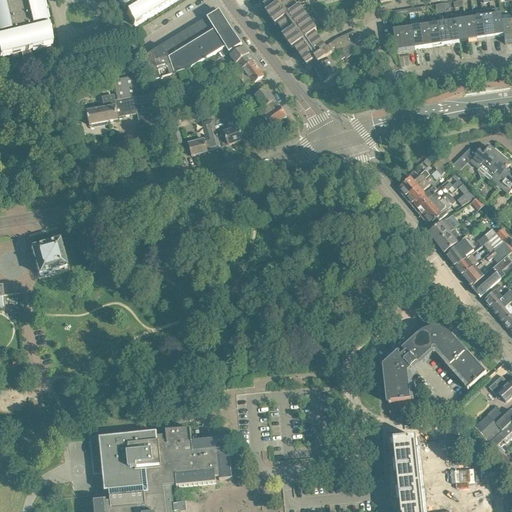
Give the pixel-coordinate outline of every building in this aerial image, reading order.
[(41,48),(52,45),(48,29),(47,29),(46,25),(47,25),(46,24),(50,23),(47,14),(44,14),(41,3),(45,2),(44,0),(117,0),(124,10),(125,9),(128,14),(126,15),(133,26),(175,0),(0,0),(0,57),(11,55),(12,58),(19,57),(18,54),(21,53),(22,56),(31,53),(30,51),(34,50),(35,53),(41,51),(41,48)] [(380,0),(381,4),(392,1),(391,0),(264,0),(267,4),(265,6),(269,12),(267,13),(276,26),(278,24),(285,35),(283,37),(292,49),(294,48),(301,57),(307,65),(309,64),(312,68),(313,67),(319,63),(320,65),(340,50),(357,43),(351,33),(337,40),(329,45),(331,49),(330,50),(331,52),(329,54),(324,47),(321,42),(317,37),(315,33),(317,32),(300,7),(297,9),(291,0),(380,0)] [(446,13),(445,4),(436,6),(438,15),(446,13)] [(486,39),(496,38),(492,16),(491,10),(482,12),(483,18),(486,39)] [(474,19),(473,13),(464,14),(465,20),(469,42),(478,41),(474,19)] [(227,55),(243,46),(242,44),(241,44),(231,30),(224,18),(224,17),(214,15),(142,59),(150,78),(159,97),(194,86),(192,79),(189,71),(189,70),(224,49),(227,55)] [(505,37),(502,22),(501,15),(492,16),(496,38),(505,37)] [(483,18),(474,19),(478,41),(486,39),(483,18)] [(469,42),(465,20),(456,22),(460,43),(469,42)] [(511,43),(511,21),(502,22),(505,37),(505,44),(511,43)] [(460,43),(456,22),(448,23),(451,45),(460,43)] [(451,45),(448,23),(439,24),(442,46),(451,45)] [(442,46),(439,24),(430,26),(433,47),(442,46)] [(433,47),(430,26),(421,27),(424,49),(433,47)] [(424,49),(421,27),(412,28),(415,50),(424,49)] [(415,50),(412,28),(403,30),(393,31),(397,53),(415,50)] [(361,41),(356,31),(351,33),(357,43),(361,41)] [(343,50),(341,51),(346,58),(347,59),(353,55),(361,49),(357,43),(343,50)] [(236,64),(249,55),(244,48),(236,53),(230,56),(233,60),(224,67),(226,70),(229,71),(232,69),(237,65),(236,64)] [(265,76),(254,61),(249,55),(236,64),(237,65),(232,69),(248,89),(254,85),(257,82),(265,76)] [(330,61),(315,71),(324,84),(344,71),(340,65),(336,68),(330,61)] [(199,76),(197,69),(189,71),(192,79),(199,76)] [(276,101),(267,88),(259,94),(250,100),(259,112),(264,110),(276,101)] [(87,112),(90,126),(119,121),(118,118),(138,114),(140,127),(137,128),(149,126),(158,124),(152,94),(113,101),(112,96),(103,98),(105,109),(87,112)] [(287,117),(276,101),(264,110),(259,112),(270,129),(287,117)] [(242,118),(237,106),(232,110),(236,120),(242,118)] [(244,141),(241,132),(240,128),(236,121),(228,124),(230,131),(227,132),(226,129),(216,132),(219,143),(221,149),(244,141)] [(206,146),(219,143),(216,132),(212,122),(207,123),(209,131),(210,130),(212,138),(189,144),(192,158),(208,154),(206,146)] [(184,147),(180,137),(179,132),(173,134),(178,149),(184,147)] [(490,170),(501,157),(490,148),(486,153),(482,149),(478,153),(471,148),(464,157),(470,162),(470,163),(479,170),(478,171),(481,180),(485,176),(490,170)] [(442,159),(433,166),(437,171),(449,160),(446,156),(442,159)] [(511,165),(501,157),(490,170),(485,176),(491,181),(497,186),(494,189),(497,191),(500,187),(511,173),(507,170),(511,165)] [(442,176),(451,168),(457,175),(459,174),(460,172),(449,160),(437,171),(442,176)] [(405,199),(426,181),(431,176),(426,171),(421,175),(422,177),(415,183),(411,178),(397,190),(405,199)] [(511,173),(500,187),(497,191),(498,191),(501,189),(508,195),(511,190),(511,173)] [(463,178),(459,174),(457,175),(453,178),(457,183),(460,180),(463,178)] [(457,183),(453,187),(457,191),(459,189),(461,188),(464,185),(460,180),(457,183)] [(425,196),(424,195),(423,193),(430,187),(429,184),(426,181),(405,199),(412,207),(425,196)] [(475,198),(464,185),(461,188),(459,189),(465,195),(458,201),(462,207),(470,202),(475,198)] [(416,212),(432,198),(431,196),(436,191),(433,187),(424,195),(425,196),(412,207),(416,212)] [(446,212),(455,204),(456,203),(449,194),(439,202),(438,201),(421,217),(431,229),(438,222),(448,215),(446,212)] [(421,217),(438,201),(440,199),(438,198),(435,201),(432,198),(416,212),(421,217)] [(473,214),(474,216),(485,206),(478,199),(472,204),(478,210),(473,214)] [(450,234),(455,230),(446,220),(442,223),(437,227),(429,233),(437,243),(450,234)] [(453,248),(458,244),(462,241),(455,230),(450,234),(437,243),(445,254),(453,248)] [(484,245),(497,235),(493,230),(479,242),(483,246),(484,245)] [(504,242),(510,237),(503,230),(497,235),(484,245),(491,253),(504,242)] [(511,240),(511,239),(510,237),(504,242),(491,253),(486,257),(489,262),(497,255),(502,261),(511,252),(511,248),(508,244),(511,240)] [(59,241),(31,248),(39,275),(40,275),(40,276),(42,276),(42,274),(48,273),(48,274),(49,275),(50,274),(50,273),(50,272),(61,269),(62,270),(63,270),(64,270),(65,269),(65,268),(67,267),(59,241)] [(463,242),(454,249),(446,256),(455,268),(467,258),(466,257),(474,252),(468,244),(466,246),(463,242)] [(462,276),(475,266),(478,264),(472,255),(467,258),(455,268),(462,276)] [(506,258),(484,277),(472,288),(480,298),(488,292),(501,279),(497,275),(511,263),(506,258)] [(472,288),(484,277),(475,266),(462,276),(472,288)] [(490,310),(509,293),(507,291),(507,292),(502,286),(491,295),(484,302),(490,310)] [(497,317),(509,306),(511,303),(511,290),(509,293),(490,310),(497,317)] [(503,324),(511,315),(511,309),(509,306),(497,317),(503,324)] [(509,331),(511,328),(511,315),(503,324),(509,331)] [(451,339),(451,338),(448,336),(444,333),(440,332),(436,331),(431,331),(427,333),(423,334),(420,337),(416,341),(414,339),(413,339),(413,340),(409,343),(402,349),(404,351),(399,356),(397,354),(390,360),(392,362),(385,368),(389,404),(412,402),(409,374),(412,371),(412,370),(415,368),(415,367),(417,365),(418,366),(432,352),(432,350),(434,349),(436,349),(437,350),(437,352),(470,389),(487,374),(481,367),(479,369),(475,365),(477,363),(476,362),(475,364),(471,360),(473,358),(461,346),(460,347),(456,343),(458,342),(457,341),(455,343),(451,339)] [(507,404),(511,398),(511,381),(498,394),(496,392),(494,394),(499,400),(501,397),(507,404)] [(489,444),(511,423),(511,411),(496,425),(488,416),(475,428),(486,441),(489,444)] [(491,453),(511,433),(511,423),(489,444),(486,447),(491,453)] [(208,427),(194,428),(195,438),(209,436),(208,427)] [(228,451),(226,438),(192,441),(191,430),(166,432),(166,433),(176,433),(176,440),(167,441),(167,442),(164,442),(164,437),(158,438),(157,433),(100,439),(105,492),(109,492),(110,500),(111,500),(111,503),(107,503),(107,501),(93,502),(94,511),(173,511),(185,511),(184,503),(172,504),(170,487),(176,486),(177,489),(217,484),(216,479),(219,478),(220,481),(233,480),(231,454),(225,455),(225,452),(228,451)] [(424,511),(416,438),(394,440),(394,442),(395,442),(396,448),(394,448),(396,462),(397,462),(398,468),(397,468),(397,469),(398,469),(399,475),(397,475),(399,489),(400,489),(401,495),(400,495),(400,497),(401,497),(402,502),(400,503),(401,511),(424,511)] [(511,462),(504,455),(503,456),(499,461),(507,469),(511,464),(511,462)]
